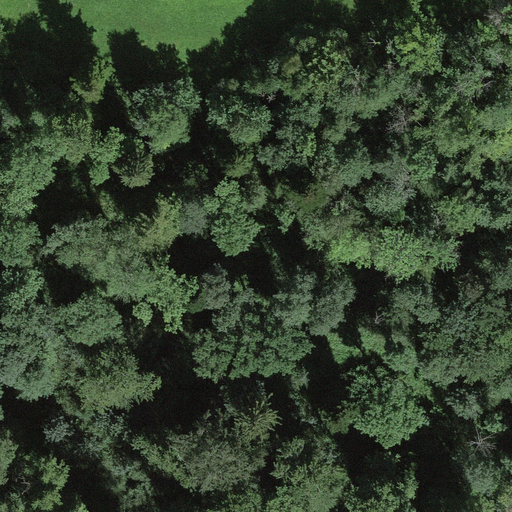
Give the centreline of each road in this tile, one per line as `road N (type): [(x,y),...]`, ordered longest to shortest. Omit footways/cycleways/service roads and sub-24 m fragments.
road 1 (track): [(0,327),(232,289),(414,351)]
road 2 (track): [(477,511),(414,351)]
